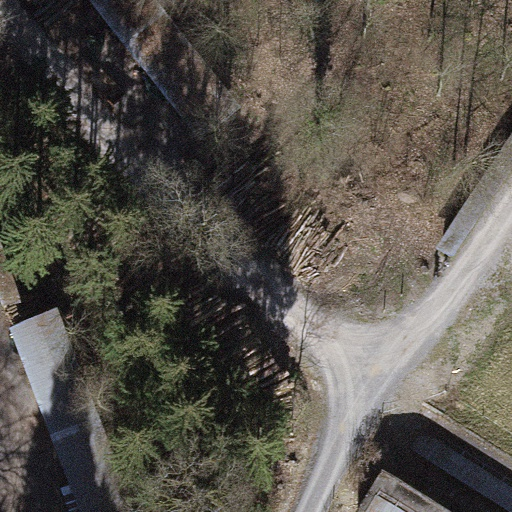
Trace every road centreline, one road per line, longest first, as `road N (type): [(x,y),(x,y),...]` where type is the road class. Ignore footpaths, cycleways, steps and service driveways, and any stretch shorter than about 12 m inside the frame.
road 1 (track): [(0,12),(240,280),(387,376)]
road 2 (track): [(511,208),(387,376),(315,511)]
